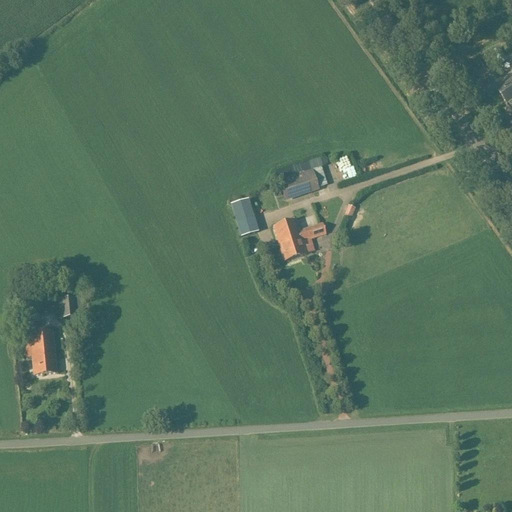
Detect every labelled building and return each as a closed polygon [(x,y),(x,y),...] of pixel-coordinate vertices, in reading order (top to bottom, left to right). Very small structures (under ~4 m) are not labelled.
[(507,60),(499,48),(492,53),(502,66),(508,62),(507,60)] [(511,80),(497,91),(507,105),(507,106),(509,104),(511,108),(511,80)] [(278,182),(285,203),(319,192),(312,171),(278,182)] [(350,221),(355,210),(348,207),(343,218),(350,221)] [(305,255),(313,252),(310,242),(326,236),(323,226),(298,233),(295,221),(272,228),(284,263),(306,256),(305,255)] [(263,236),(259,226),(243,231),(246,241),(263,236)] [(59,320),(84,319),(83,298),(58,301),(59,320)] [(57,375),(55,354),(53,333),(24,335),(26,357),(31,356),(33,377),(57,375)]
